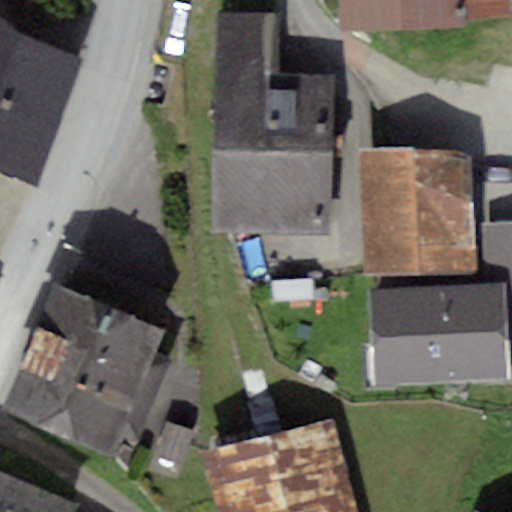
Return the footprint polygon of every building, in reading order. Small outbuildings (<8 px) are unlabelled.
[(337,0),(339,30),(457,30),(457,17),(457,0),(337,0)] [(511,0),(457,0),(457,17),(511,16),(511,0)] [(213,11),(211,151),(333,153),(334,76),(279,75),(279,11),(213,11)] [(85,65),(0,27),(0,176),(37,191),(85,65)] [(333,153),(211,151),(213,232),(334,234),(333,153)] [(471,154),(362,155),(364,275),(473,273),(472,246),(471,154)] [(511,226),(484,227),(487,289),(505,289),(511,377),(511,226)] [(167,328),(55,282),(2,409),(111,454),(118,436),(138,444),(172,363),(155,356),(167,328)] [(487,289),(368,293),(373,393),(511,387),(511,377),(505,289),(487,289)] [(169,422),(155,457),(180,467),(194,432),(169,422)] [(353,511),(335,428),(206,458),(218,511),(353,511)] [(78,511),(79,509),(0,475),(0,511),(78,511)]
